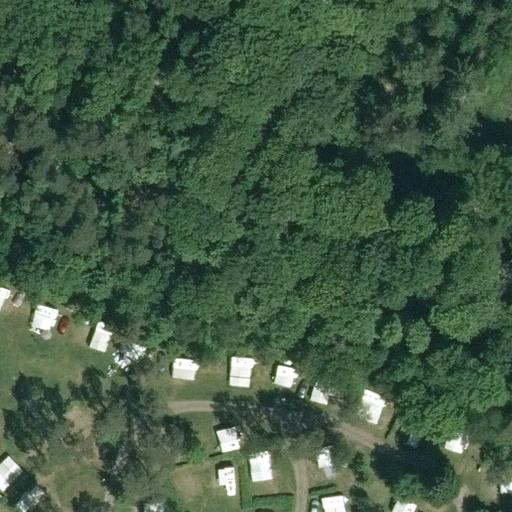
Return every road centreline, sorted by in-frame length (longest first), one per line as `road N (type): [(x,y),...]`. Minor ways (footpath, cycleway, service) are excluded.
road 1 (unclassified): [(511,408),(128,277),(0,224)]
road 2 (track): [(196,300),(185,226),(191,201),(218,154),(231,99),(288,0)]
road 3 (track): [(0,31),(226,120)]
